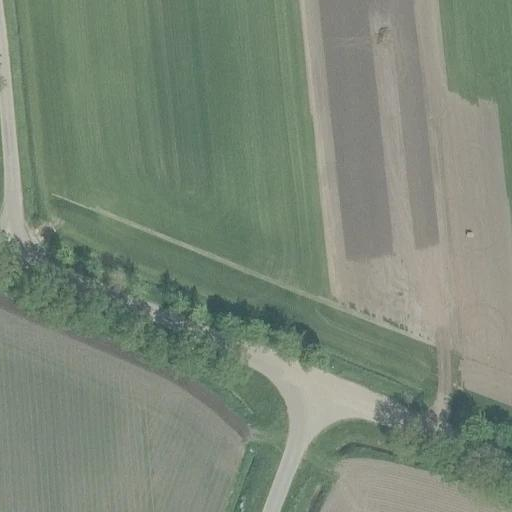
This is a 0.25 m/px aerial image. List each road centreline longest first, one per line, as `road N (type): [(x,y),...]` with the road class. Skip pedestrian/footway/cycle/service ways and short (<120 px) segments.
road 1 (unclassified): [(314,381),(18,261)]
road 2 (unclassified): [(511,464),(314,381)]
road 3 (unclassified): [(18,261),(0,77)]
road 4 (unclassified): [(269,511),(314,381)]
